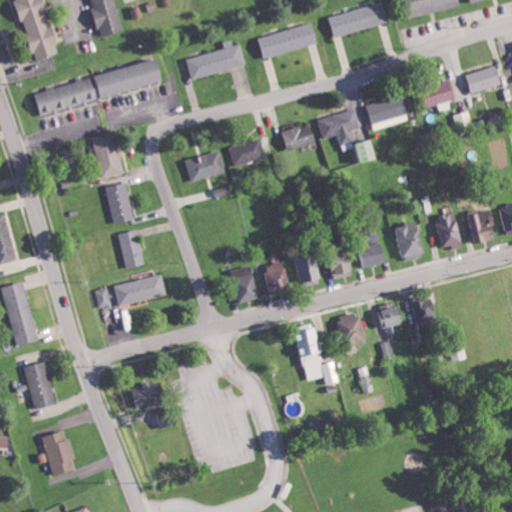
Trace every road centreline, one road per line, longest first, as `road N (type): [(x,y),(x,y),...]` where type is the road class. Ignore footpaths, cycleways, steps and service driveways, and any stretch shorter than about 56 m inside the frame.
road 1 (residential): [(82,361),(511,254)]
road 2 (residential): [(140,511),(73,339),(0,101)]
road 3 (residential): [(159,129),(511,23)]
road 4 (residential): [(215,328),(154,154),(159,129)]
